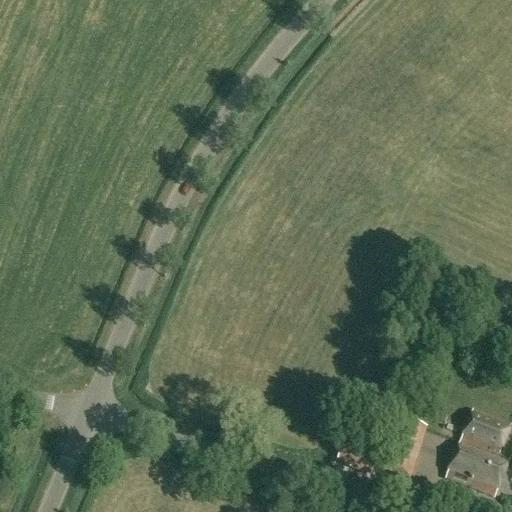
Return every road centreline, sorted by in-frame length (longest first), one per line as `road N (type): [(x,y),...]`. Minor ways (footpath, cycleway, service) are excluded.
road 1 (unclassified): [(91,405),(179,203),(278,51),(327,0)]
road 2 (unclassified): [(381,511),(91,405)]
